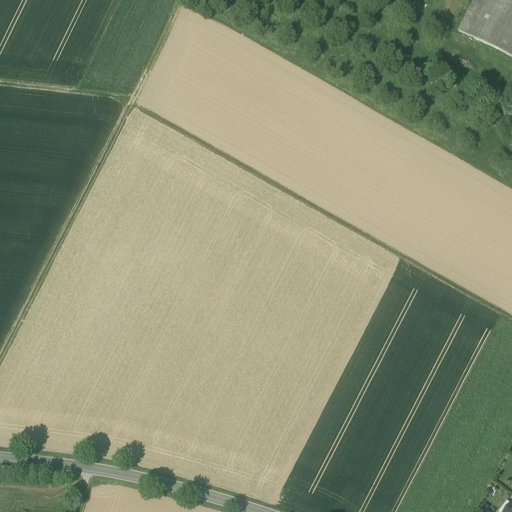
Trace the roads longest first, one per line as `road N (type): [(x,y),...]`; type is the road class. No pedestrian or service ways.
road 1 (track): [(0,369),(182,0)]
road 2 (residential): [(0,458),(164,484),(254,511)]
road 3 (track): [(0,82),(130,104)]
